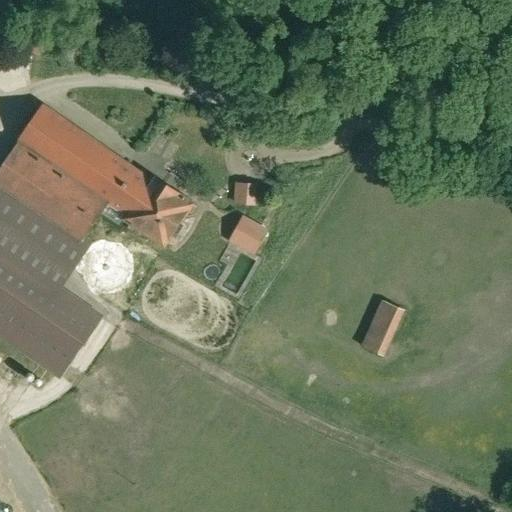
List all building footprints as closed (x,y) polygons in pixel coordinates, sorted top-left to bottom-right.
[(67,38),(19,31),(16,51),(64,58),(67,38)] [(133,167),(43,106),(0,168),(0,191),(66,236),(85,250),(91,242),(84,237),(102,212),(133,167)] [(151,180),(133,167),(102,212),(118,223),(122,217),(164,246),(188,211),(190,211),(193,206),(192,201),(188,198),(186,199),(153,176),(151,180)] [(239,182),(238,204),(259,204),(259,182),(239,182)] [(255,223),(242,247),(253,253),(266,229),(255,223)] [(66,236),(39,277),(59,289),(85,250),(66,236)] [(39,277),(0,251),(0,346),(9,333),(6,330),(23,304),(35,312),(52,323),(70,296),(59,289),(39,277)] [(383,301),(363,347),(383,356),(404,310),(383,301)] [(35,312),(6,355),(23,366),(52,323),(35,312)] [(98,395),(104,399),(111,390),(93,377),(83,391),(94,399),(98,395)]
